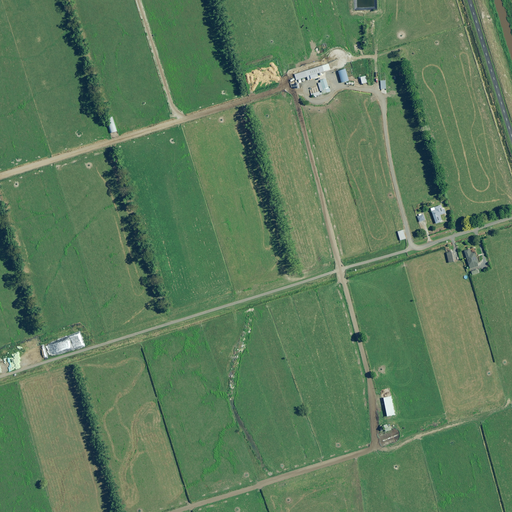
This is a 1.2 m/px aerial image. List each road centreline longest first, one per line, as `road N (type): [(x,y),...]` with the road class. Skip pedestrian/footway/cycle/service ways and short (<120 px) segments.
road 1 (unclassified): [(0,372),(511,215)]
road 2 (unclassified): [(470,0),(511,135)]
